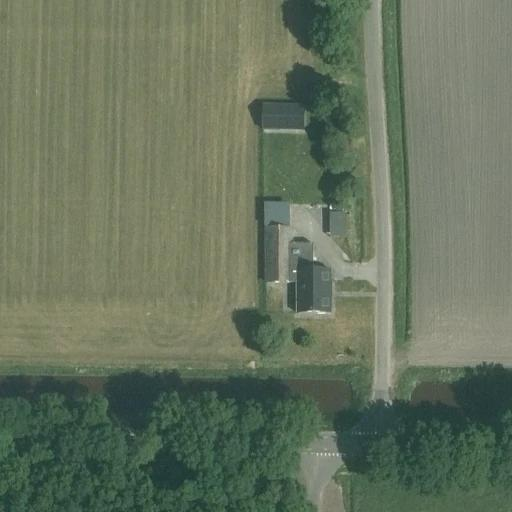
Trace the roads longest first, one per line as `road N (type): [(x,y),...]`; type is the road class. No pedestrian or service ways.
road 1 (unclassified): [(381,442),(373,0)]
road 2 (tertiary): [(316,440),(0,436)]
road 3 (tertiary): [(511,443),(381,442)]
